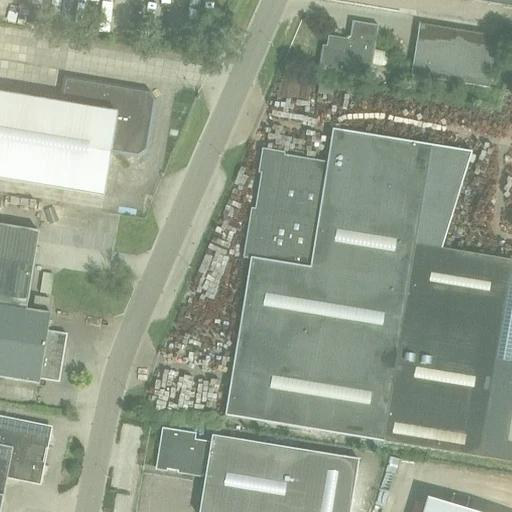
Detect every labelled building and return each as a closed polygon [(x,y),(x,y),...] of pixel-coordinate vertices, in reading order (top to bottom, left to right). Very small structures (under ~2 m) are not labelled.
[(511,0),(462,0),(511,8),(511,0)] [(384,52),(375,51),(379,26),(352,22),(350,40),(328,36),(326,51),(322,50),(319,69),(358,75),(359,70),(371,72),(372,65),(381,67),(385,66),(388,64),(389,61),(389,57),(387,54),(384,52)] [(497,37),(459,31),(419,25),(411,76),(415,77),(414,87),(449,92),(450,82),(489,89),(497,37)] [(0,94),(0,179),(104,197),(112,150),(137,154),(144,149),(152,102),(147,95),(67,81),(63,105),(0,94)] [(317,95),(332,97),(333,86),(319,84),(317,95)] [(251,260),(226,416),(511,463),(511,261),(442,250),(472,153),(333,130),(328,163),(264,152),(253,221),(249,220),(243,258),(251,260)] [(48,332),(51,314),(27,310),(30,290),(87,299),(117,226),(43,213),(40,232),(0,225),(0,378),(40,385),(41,380),(59,383),(67,335),(48,332)] [(34,307),(48,309),(50,298),(35,296),(34,307)] [(0,511),(1,511),(4,498),(3,498),(7,478),(39,484),(51,429),(0,419),(0,418),(0,511)] [(350,511),(359,460),(312,453),(212,437),(211,443),(195,440),(196,434),(163,429),(156,468),(206,476),(199,511),(350,511)] [(468,511),(428,500),(424,511),(468,511)]
